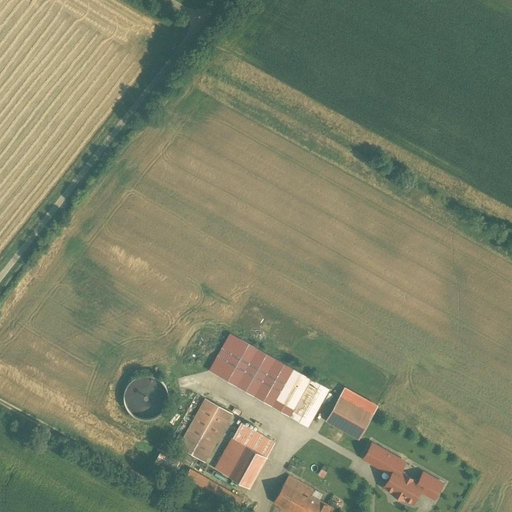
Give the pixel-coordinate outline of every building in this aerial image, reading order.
[(329,389),(239,338),(218,376),(307,426),(329,389)] [(137,376),(135,415),(149,416),(149,413),(164,414),(166,377),(137,376)] [(344,386),(326,421),(361,439),(379,403),(344,386)] [(231,413),(205,398),(178,447),(204,462),(231,413)] [(274,443),(241,423),(233,437),(266,457),(274,443)] [(266,457),(233,437),(215,468),(249,488),(266,457)] [(404,462),(372,443),(364,458),(391,474),(395,468),(399,471),(404,462)] [(181,457),(163,447),(153,464),(172,475),(181,457)] [(243,499),(185,466),(179,479),(236,511),(243,499)] [(399,471),(395,468),(391,474),(384,486),(393,491),(393,492),(392,493),(393,493),(402,498),(402,499),(403,499),(403,498),(404,497),(413,502),(420,490),(423,484),(418,482),(399,471)] [(442,483),(423,472),(418,482),(423,484),(420,490),(434,498),(442,483)] [(289,475),(273,501),(292,511),(297,511),(308,494),(311,496),(315,490),(289,475)] [(311,496),(308,494),(297,511),(332,511),(334,509),(311,496)]
